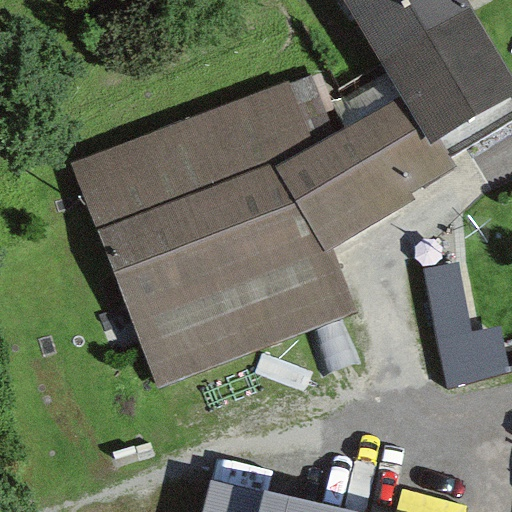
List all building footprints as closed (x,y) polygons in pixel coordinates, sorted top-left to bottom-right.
[(336,0),(384,82),(476,30),(458,0),(336,0)] [(511,132),(511,90),(476,30),(384,82),(403,114),(440,176),(511,132)] [(339,142),(319,83),(78,167),(162,392),(355,320),(332,256),(446,184),(440,176),(403,114),(339,142)] [(459,269),(424,275),(447,393),(511,381),(502,335),(472,340),(459,269)] [(258,511),(214,500),(210,511),(258,511)]
